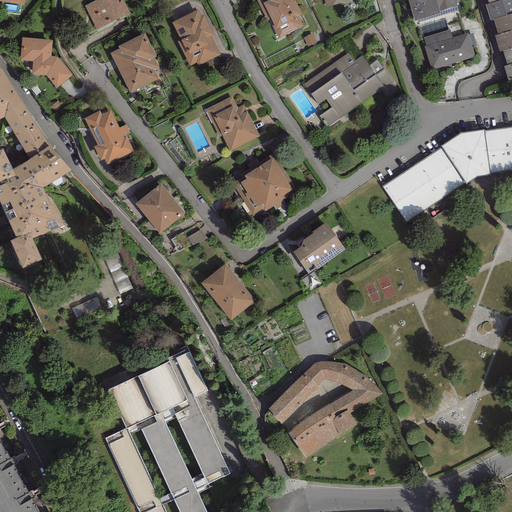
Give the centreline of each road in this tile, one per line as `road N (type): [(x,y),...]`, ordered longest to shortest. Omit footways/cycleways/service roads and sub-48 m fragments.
road 1 (residential): [(293,506),(191,299),(0,67)]
road 2 (residential): [(334,187),(240,257),(88,70)]
road 3 (residential): [(334,187),(250,72),(212,0)]
road 4 (unclassified): [(0,383),(70,511)]
road 5 (residential): [(382,0),(425,126)]
